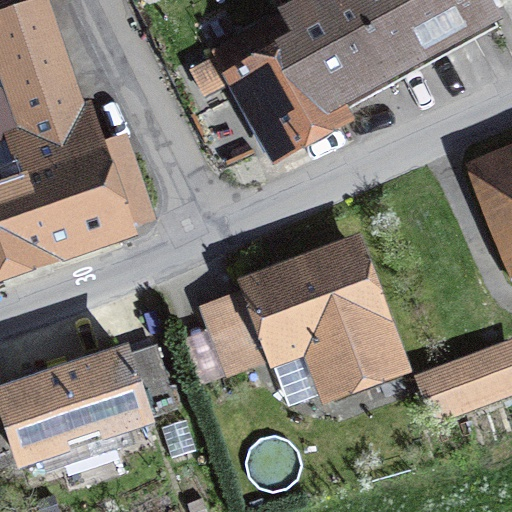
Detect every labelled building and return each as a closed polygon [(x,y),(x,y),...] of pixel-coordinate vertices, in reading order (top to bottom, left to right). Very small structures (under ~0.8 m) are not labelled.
[(44,0),(5,0),(0,2),(0,84),(13,122),(0,126),(0,149),(4,160),(0,161),(0,276),(154,221),(120,126),(94,135),(44,0)] [(492,8),(487,0),(324,0),(213,61),(223,80),(267,158),(349,113),(338,92),(363,79),(492,8)] [(511,173),(478,187),(509,264),(511,262),(511,173)] [(311,345),(329,392),(398,366),(353,248),(251,287),(278,357),(311,345)] [(424,379),(438,417),(511,389),(511,356),(509,347),(424,379)] [(0,466),(21,460),(22,462),(59,450),(63,461),(114,444),(110,433),(147,420),(146,418),(175,408),(155,348),(125,358),(125,355),(0,396),(0,398),(1,400),(0,400),(0,466)]
